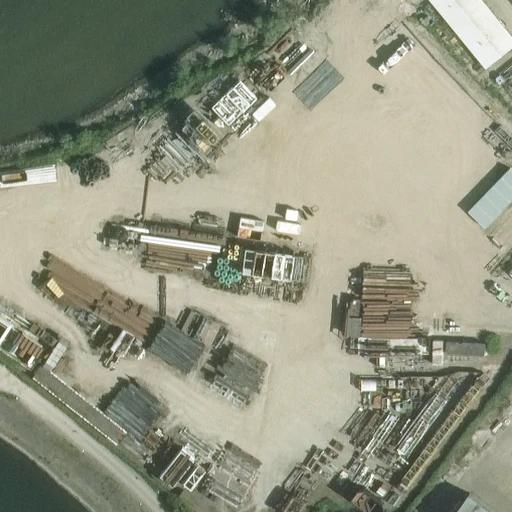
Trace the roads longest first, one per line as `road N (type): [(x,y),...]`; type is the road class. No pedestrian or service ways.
road 1 (unknown): [(81,197),(74,226),(84,253),(259,330),(283,329),(301,312),(333,242)]
road 2 (unknown): [(333,242),(191,202),(81,197)]
road 3 (unknown): [(511,302),(333,242)]
road 4 (unclassified): [(24,389),(125,471),(160,511)]
